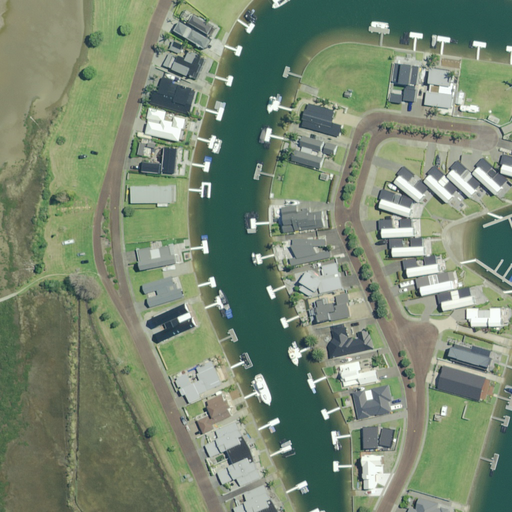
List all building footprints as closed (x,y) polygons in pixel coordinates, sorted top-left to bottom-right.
[(181,18),(217,39),(223,29),(186,10),(181,18)] [(187,37),(192,28),(183,23),(178,32),(187,37)] [(196,30),(190,39),(209,49),(214,40),(196,30)] [(186,46),(175,42),(172,50),(182,54),(186,46)] [(175,70),(196,79),(198,73),(202,74),(205,65),(202,64),(203,60),(198,58),(198,56),(190,53),(188,58),(181,55),(175,70)] [(175,56),(171,54),(166,66),(170,68),(175,56)] [(421,67),(396,64),(391,103),(406,104),(406,101),(417,102),(421,67)] [(427,105),(439,107),(452,108),(455,87),(453,87),(455,72),(433,69),(431,84),(433,85),(432,92),(429,92),(428,92),(427,105)] [(174,81),(164,78),(160,93),(155,91),(152,103),(194,115),(201,92),(173,84),(174,81)] [(465,93),(458,92),(456,104),(464,105),(465,93)] [(344,126),(335,123),(336,118),(334,117),(336,111),(309,104),(303,126),(341,137),(344,126)] [(322,169),(325,157),(334,160),(338,146),(304,137),(300,152),(296,151),(293,161),(322,169)] [(147,144),(142,142),(139,155),(144,156),(147,144)] [(165,150),(164,162),(142,161),(141,173),(165,174),(165,172),(179,173),(180,151),(165,150)] [(173,203),(173,187),(133,187),(133,203),(159,203),(159,207),(169,207),(169,203),(173,203)] [(298,206),(283,208),(284,215),(279,215),(280,226),(281,226),(282,233),(326,229),(325,212),(311,213),(311,211),(310,211),(299,212),(298,206)] [(393,229),(393,220),(380,220),(381,230),(393,229)] [(327,241),(294,239),(288,239),(287,256),(288,260),(290,267),(333,259),(331,252),(319,253),(315,246),(327,247),(327,241)] [(404,240),(391,241),(391,249),(395,249),(396,258),(428,257),(427,247),(424,247),(424,239),(408,240),(408,248),(405,248),(404,240)] [(177,244),(139,250),(143,271),(180,264),(177,244)] [(410,278),(437,273),(437,275),(444,274),(442,263),(439,263),(438,256),(426,258),(427,266),(418,268),(417,259),(404,261),(406,271),(409,271),(410,278)] [(343,288),(337,263),(323,266),(329,292),(343,288)] [(298,286),(303,289),(302,292),(306,295),(307,293),(313,297),(317,291),(318,292),(325,283),(308,271),(298,286)] [(455,289),(453,281),(451,274),(439,276),(440,284),(432,286),(430,276),(417,279),(419,289),(423,288),(425,296),(455,289)] [(145,293),(158,289),(160,295),(149,298),(152,308),(185,298),(182,289),(179,290),(177,283),(174,284),(172,277),(143,285),(145,293)] [(317,300),(319,311),(316,312),(317,316),(320,315),(321,323),(351,317),(349,303),(351,303),(349,293),(337,296),(338,303),(330,305),(329,298),(317,300)] [(502,318),(502,309),(491,309),(491,318),(480,318),(480,309),(468,309),(468,319),(472,319),(472,327),(504,327),(504,318),(502,318)] [(350,339),(347,324),(333,327),(335,340),(330,346),(332,358),(367,350),(365,338),(354,340),(354,338),(350,339)] [(224,384),(213,360),(196,368),(202,381),(193,385),(188,374),(177,379),(184,396),(187,394),(192,403),(202,398),(201,395),(224,384)] [(360,371),(362,370),(360,362),(341,366),(338,366),(339,372),(343,388),(362,384),(362,385),(380,381),(377,370),(361,373),(360,371)] [(489,378),(459,369),(445,365),(438,389),(482,402),(489,378)] [(394,401),(390,386),(373,389),(375,400),(368,401),(366,391),(354,393),(360,420),(393,413),(390,402),(394,401)] [(223,394),(207,401),(213,415),(199,421),(205,434),(215,429),(214,425),(234,416),(232,411),(231,409),(234,408),(230,400),(226,401),(223,394)] [(393,421),(386,422),(387,430),(394,429),(393,421)] [(246,437),(242,429),(241,430),(238,422),(216,432),(220,440),(207,446),(212,458),(230,450),(234,459),(252,451),(248,442),(246,437)] [(238,478),(242,487),(262,478),(259,471),(261,471),(252,451),(234,459),(236,464),(218,471),(219,472),(224,485),(238,478)] [(266,486),(245,494),(249,503),(235,508),(236,511),(278,511),(267,485),(266,486)]
